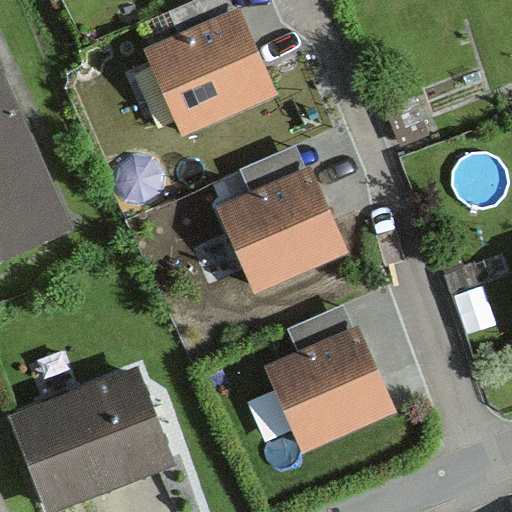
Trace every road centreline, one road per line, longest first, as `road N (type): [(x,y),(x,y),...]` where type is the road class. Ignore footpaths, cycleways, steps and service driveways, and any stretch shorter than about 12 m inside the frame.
road 1 (residential): [(481,465),(379,155),(307,0)]
road 2 (residential): [(363,511),(481,465)]
